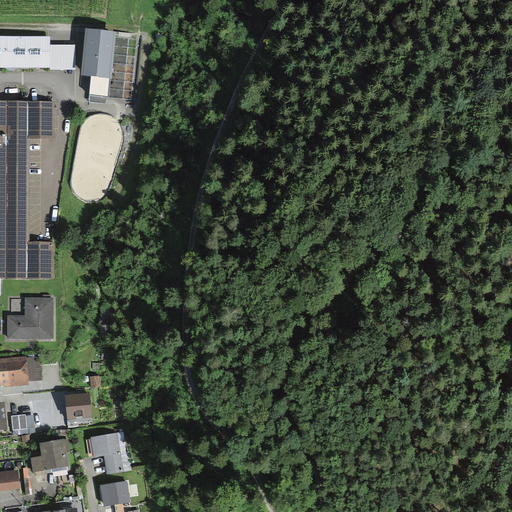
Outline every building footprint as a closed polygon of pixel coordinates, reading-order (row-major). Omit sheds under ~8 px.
[(112,78),(117,32),(87,29),(82,76),(92,77),(89,101),(105,103),(106,96),(109,97),(111,78),(112,78)] [(0,35),(0,66),(51,67),(51,69),(76,70),(76,44),(50,44),(50,35),(0,35)] [(0,278),(3,279),(51,279),(52,241),(28,241),(29,140),(55,140),(55,101),(0,100),(0,278)] [(7,316),(7,339),(53,338),(52,299),(12,299),(12,315),(7,316)] [(0,357),(0,385),(3,385),(3,387),(30,385),(29,381),(27,358),(27,356),(0,357)] [(41,357),(27,358),(29,381),(43,380),(41,357)] [(99,376),(91,377),(92,387),(100,386),(99,376)] [(89,393),(66,395),(69,422),(91,420),(89,393)] [(0,401),(0,430),(8,430),(6,401),(0,401)] [(12,416),(14,434),(29,433),(27,415),(12,416)] [(90,437),(94,458),(104,457),(107,475),(122,472),(116,433),(90,437)] [(28,452),(30,472),(62,469),(59,436),(37,439),(38,451),(28,452)] [(0,490),(20,488),(18,469),(0,471),(0,490)] [(101,485),(105,506),(131,502),(128,481),(101,485)]
